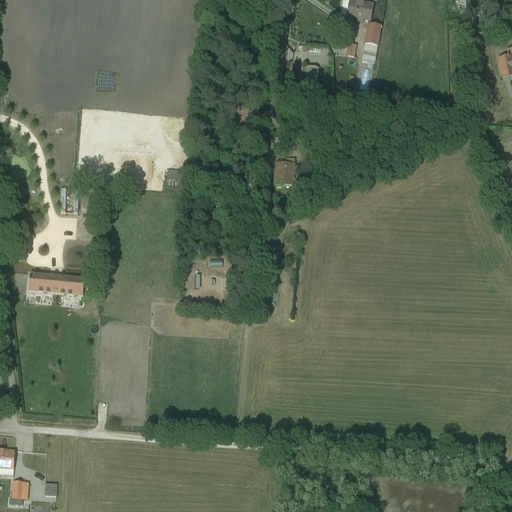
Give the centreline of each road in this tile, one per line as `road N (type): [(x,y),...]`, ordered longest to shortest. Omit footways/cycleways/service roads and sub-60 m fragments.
road 1 (track): [(19,428),(511,467)]
road 2 (track): [(267,194),(285,0)]
road 3 (unclassified): [(0,426),(19,428),(0,281)]
